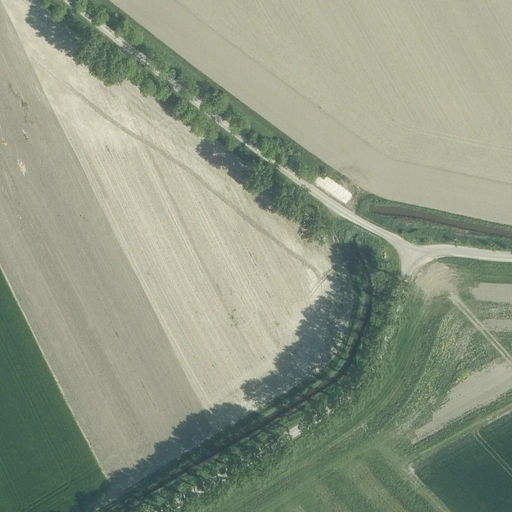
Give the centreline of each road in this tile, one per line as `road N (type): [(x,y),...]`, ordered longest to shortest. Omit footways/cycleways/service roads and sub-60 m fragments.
road 1 (unclassified): [(415,257),(314,192),(67,0)]
road 2 (unclassified): [(161,511),(358,383),(415,257)]
